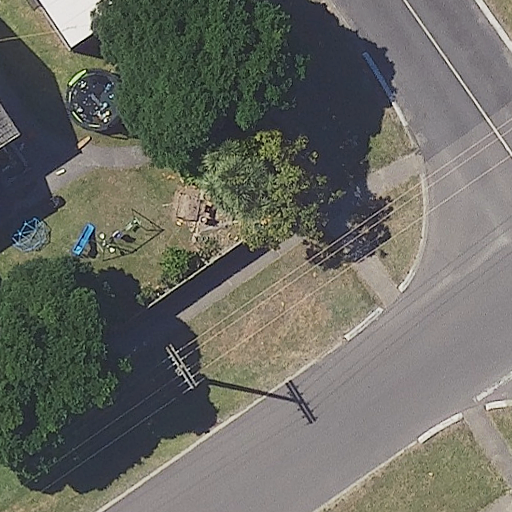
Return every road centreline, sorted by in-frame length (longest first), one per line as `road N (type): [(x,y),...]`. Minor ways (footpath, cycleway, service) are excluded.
road 1 (residential): [(206,511),(511,301)]
road 2 (residential): [(405,0),(511,152)]
